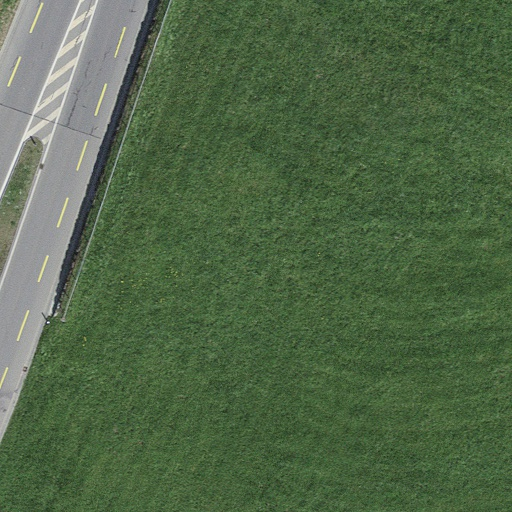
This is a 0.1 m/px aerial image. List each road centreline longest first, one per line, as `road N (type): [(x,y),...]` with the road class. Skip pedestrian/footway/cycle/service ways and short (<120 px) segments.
road 1 (primary): [(0,344),(61,159),(97,0)]
road 2 (primary): [(81,0),(30,89),(0,163)]
